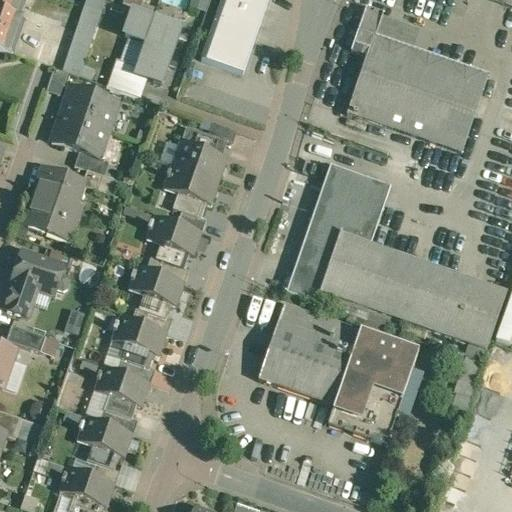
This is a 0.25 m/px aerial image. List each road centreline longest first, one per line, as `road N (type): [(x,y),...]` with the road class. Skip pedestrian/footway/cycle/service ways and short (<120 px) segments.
road 1 (residential): [(171,455),(322,0)]
road 2 (residential): [(171,455),(325,511)]
